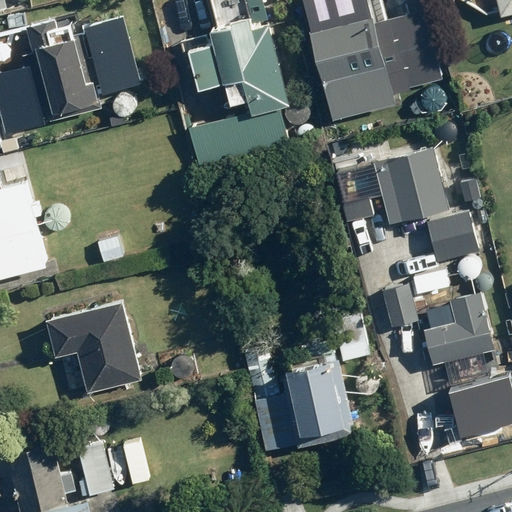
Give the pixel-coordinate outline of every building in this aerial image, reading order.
[(300,99),(273,0),(213,0),(220,24),(221,23),(225,36),(216,39),(215,31),(188,39),(194,63),(199,62),(205,83),(209,82),(213,99),(240,92),(242,100),(259,96),(262,106),(195,123),(205,166),(293,143),(283,104),(300,99)] [(377,0),(316,15),(341,116),(405,100),(402,90),(454,77),(442,27),(398,38),(392,13),(383,16),(379,0),(377,0)] [(3,66),(16,123),(113,100),(110,85),(147,76),(132,13),(76,26),(71,5),(33,14),(40,42),(33,43),(37,58),(3,66)] [(0,144),(6,143),(1,123),(12,120),(10,113),(0,115),(0,144)] [(382,159),(397,220),(454,207),(439,145),(382,159)] [(0,276),(54,263),(33,178),(0,186),(0,276)] [(443,258),(484,248),(474,208),(433,219),(443,258)] [(90,265),(127,256),(121,234),(85,243),(90,265)] [(390,287),(399,324),(424,317),(415,281),(390,287)] [(440,359),(502,344),(489,289),(459,296),(464,319),(431,327),(440,359)] [(130,299),(55,317),(64,352),(85,347),(95,388),(148,376),(130,299)] [(344,316),(352,354),(378,349),(369,310),(344,316)] [(250,349),(272,447),(305,439),(307,444),(364,431),(347,356),(299,367),(301,375),(291,377),(295,389),(285,391),(274,343),(250,349)] [(85,445),(96,493),(120,487),(109,440),(85,445)] [(13,452),(28,510),(74,499),(59,441),(13,452)] [(71,504),(72,511),(88,511),(85,500),(71,504)]
